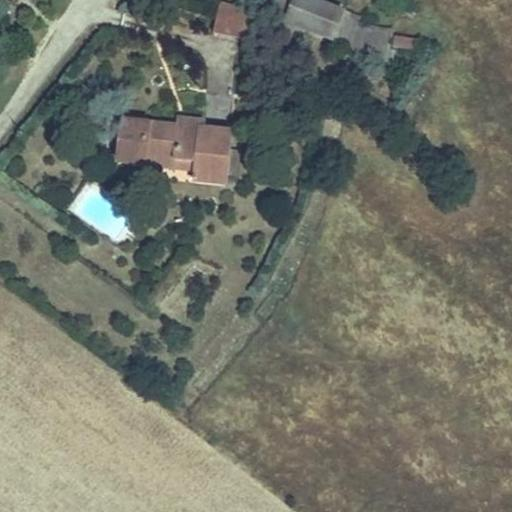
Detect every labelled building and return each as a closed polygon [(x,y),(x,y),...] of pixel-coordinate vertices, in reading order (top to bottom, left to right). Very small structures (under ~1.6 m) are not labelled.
[(337,37),(345,3),(332,0),(287,0),(282,24),(337,37)] [(215,32),(253,38),(258,7),(218,2),(215,32)] [(352,43),(361,25),(345,17),(336,36),(352,43)] [(354,44),(389,52),(394,30),(359,22),(354,44)] [(228,187),(236,136),(205,131),(206,124),(186,120),(184,128),(155,124),(151,166),(197,173),(196,183),(228,187)] [(151,166),(155,124),(131,121),(127,164),(151,166)]
